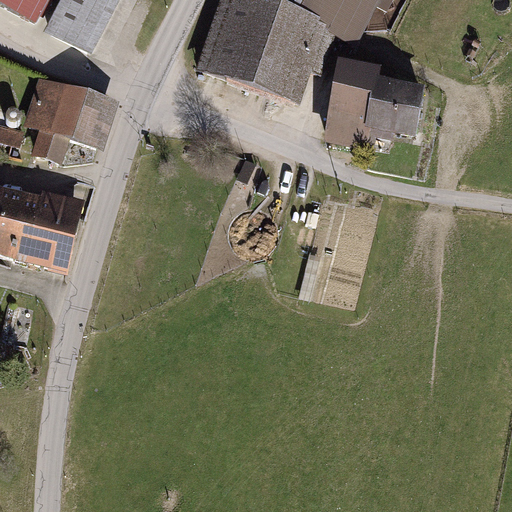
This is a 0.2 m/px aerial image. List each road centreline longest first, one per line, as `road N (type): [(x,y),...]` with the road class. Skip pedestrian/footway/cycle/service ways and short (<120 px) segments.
road 1 (tertiary): [(193,0),(145,91),(77,313),(48,511)]
road 2 (track): [(145,91),(10,56),(0,46)]
